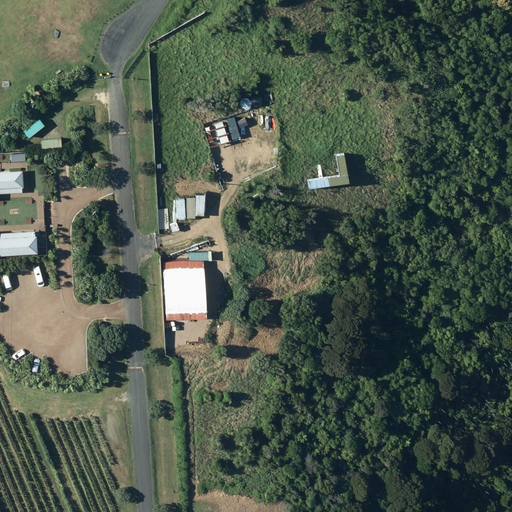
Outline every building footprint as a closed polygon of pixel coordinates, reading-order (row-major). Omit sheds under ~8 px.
[(349,91),(341,99),(350,109),(358,101),(349,91)] [(266,106),(251,110),(254,121),(252,121),(254,130),(264,127),(262,117),(268,115),(266,106)] [(29,126),(11,137),(15,144),(33,134),(29,126)] [(0,171),(0,188),(23,187),(22,170),(0,171)] [(185,198),(176,198),(176,219),(185,219),(185,198)] [(36,236),(0,238),(0,256),(37,254),(36,236)] [(228,288),(219,286),(211,320),(221,322),(228,288)]
